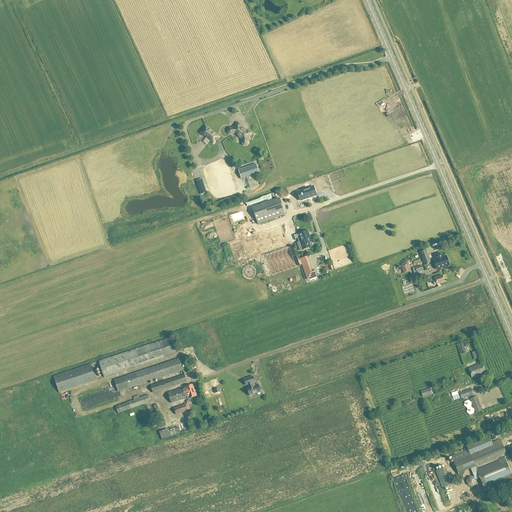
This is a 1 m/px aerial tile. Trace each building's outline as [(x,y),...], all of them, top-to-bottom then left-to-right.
[(241,127),(241,126),(237,123),(234,127),(235,127),(234,128),(233,128),(229,128),(227,130),(228,133),(230,134),(233,134),(234,133),(236,134),(237,134),(240,137),(240,138),(242,139),(242,140),(242,144),(244,145),(247,145),(248,143),(248,139),(247,138),(248,137),(250,134),(250,133),(248,131),(246,131),(244,130),(245,129),(243,128),(242,129),(241,127)] [(218,139),(220,136),(206,125),(199,133),(204,137),(204,136),(209,141),(214,144),(215,142),(217,138),(218,139)] [(256,164),(238,170),(242,179),(259,173),(256,164)] [(239,177),(226,178),(227,191),(240,190),(239,177)] [(201,185),(198,186),(201,194),(206,192),(205,190),(203,190),(201,185)] [(317,195),(314,186),(301,191),(304,199),(317,195)] [(280,198),(252,208),(258,224),(286,215),(280,198)] [(280,230),(291,227),(290,222),(279,225),(280,230)] [(307,235),(306,231),(293,236),(295,240),(296,239),(298,243),(296,244),(297,244),(305,241),(303,237),(307,235)] [(264,234),(259,236),(264,249),(269,247),(264,234)] [(308,243),(310,242),(307,235),(303,237),(305,241),(297,244),(299,251),(310,248),(308,243)] [(293,246),(265,256),(272,276),(300,266),(293,246)] [(431,263),(427,250),(420,252),(424,265),(431,263)] [(446,256),(434,260),(437,269),(442,267),(442,268),(445,267),(445,266),(449,265),(446,256)] [(308,261),(302,263),(308,280),(316,277),(314,271),(312,272),(308,261)] [(408,263),(402,266),(405,274),(411,271),(408,263)] [(423,270),(422,265),(412,269),(414,273),(423,270)] [(435,278),(433,279),(434,285),(437,284),(444,281),(442,275),(435,278)] [(172,337),(99,361),(104,377),(177,353),(172,337)] [(179,358),(114,380),(118,392),(183,370),(179,358)] [(468,368),(472,378),(486,373),(483,363),(468,368)] [(90,364),(54,376),(59,392),(96,380),(90,364)] [(151,385),(153,393),(186,382),(184,374),(151,385)] [(244,379),(246,385),(248,385),(249,387),(247,388),(250,396),(261,392),(258,384),(254,385),(253,383),(255,382),(253,376),(244,379)] [(188,401),(190,400),(189,399),(190,398),(190,399),(192,398),(196,396),(192,384),(185,387),(168,393),(171,403),(187,398),(188,401)] [(432,394),(430,388),(421,391),(423,397),(432,394)] [(471,389),(459,393),(461,398),(473,394),(471,389)] [(148,395),(116,406),(118,413),(150,402),(148,395)] [(476,396),(470,399),(476,413),(482,410),(476,396)] [(185,404),(173,408),(176,415),(187,411),(185,404)] [(188,420),(177,425),(180,433),(191,429),(188,420)] [(511,427),(491,434),(493,441),(502,437),(503,438),(511,435),(511,427)] [(486,492),(511,481),(511,480),(511,479),(511,474),(505,457),(507,456),(500,439),(492,442),(488,435),(465,444),(467,449),(451,456),(458,472),(460,477),(461,476),(463,474),(465,472),(466,469),(475,465),(475,466),(470,468),(474,477),(469,476),(466,480),(468,486),(473,486),(476,482),(476,480),(480,478),(486,492)]
